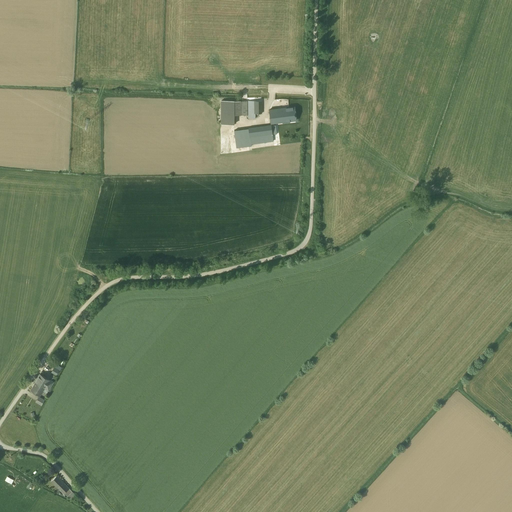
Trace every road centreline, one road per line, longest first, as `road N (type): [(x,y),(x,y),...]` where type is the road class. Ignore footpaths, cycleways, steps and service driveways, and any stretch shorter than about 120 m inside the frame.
road 1 (unclassified): [(316,0),(306,237),(290,250),(212,271),(122,276),(99,288),(0,424)]
road 2 (unclassified): [(1,448),(48,460),(98,511)]
